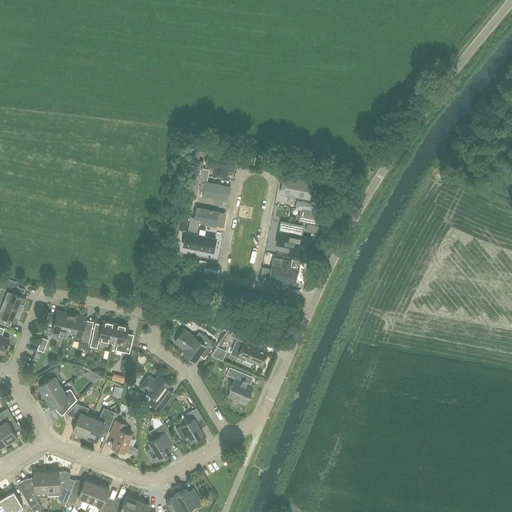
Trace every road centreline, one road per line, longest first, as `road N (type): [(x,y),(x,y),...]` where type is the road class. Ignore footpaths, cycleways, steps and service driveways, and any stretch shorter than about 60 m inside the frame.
road 1 (unclassified): [(314,299),(422,107),(511,1)]
road 2 (residential): [(230,440),(189,376),(157,344),(147,315),(50,296),(9,374)]
road 3 (residential): [(248,283),(269,182),(269,174),(249,167),(219,265),(223,279)]
road 4 (residential): [(47,440),(150,480),(230,440)]
road 5 (unclassified): [(262,417),(314,299)]
